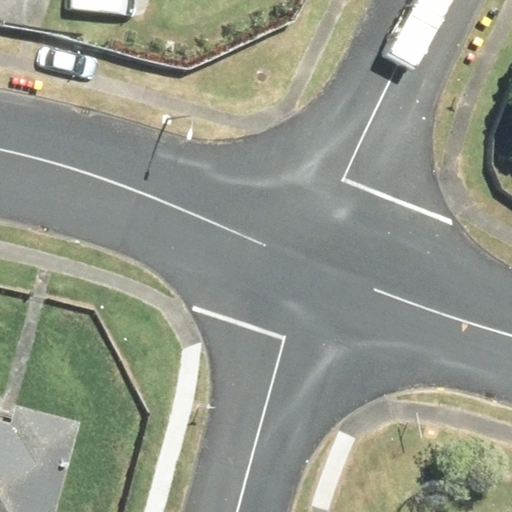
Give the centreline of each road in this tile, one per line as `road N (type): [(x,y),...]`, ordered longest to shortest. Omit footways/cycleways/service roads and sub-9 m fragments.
road 1 (tertiary): [(308,267),(54,158),(0,149)]
road 2 (residential): [(434,0),(308,267)]
road 3 (residential): [(242,511),(308,267)]
road 4 (tertiary): [(511,326),(308,267)]
